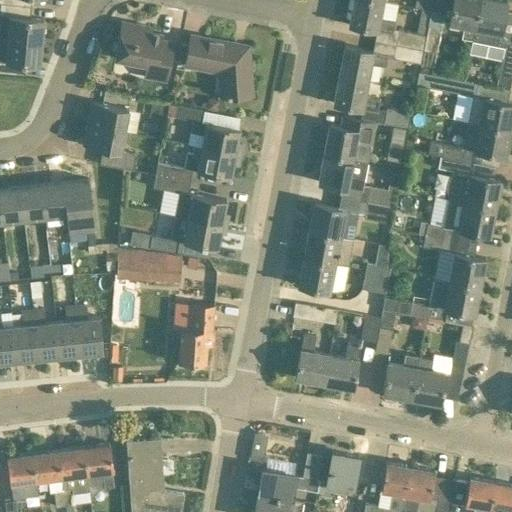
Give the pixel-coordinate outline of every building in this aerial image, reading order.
[(392,32),(394,19),(379,16),(382,0),(381,0),(352,0),(349,23),(376,29),(392,32)] [(415,0),(415,6),(431,9),(432,0),(415,0)] [(472,39),(479,0),(452,0),(448,22),(463,25),(461,36),(472,39)] [(479,0),(472,39),(498,44),(506,0),(479,0)] [(44,18),(29,16),(24,16),(25,4),(0,2),(0,4),(0,36),(7,37),(41,40),(44,18)] [(142,76),(165,81),(169,61),(173,41),(160,39),(161,33),(139,28),(140,24),(122,20),(115,57),(134,61),(145,63),(142,76)] [(423,49),(424,49),(437,51),(442,26),(427,24),(425,34),(422,48),(423,48),(423,49)] [(395,43),(422,48),(425,34),(398,28),(395,43)] [(191,33),(185,65),(217,71),(219,95),(252,93),(248,44),(191,33)] [(41,40),(7,37),(5,59),(0,58),(0,71),(24,74),(24,73),(17,72),(19,61),(39,63),(41,40)] [(498,74),(496,85),(509,88),(511,77),(511,73),(511,40),(504,38),(497,74),(498,74)] [(392,56),(420,62),(423,49),(423,48),(422,48),(395,43),(392,56)] [(372,62),(385,65),(388,52),(344,44),(339,74),(368,79),(372,62)] [(511,116),(511,101),(506,101),(475,94),(478,82),(431,72),(431,73),(419,71),(420,70),(418,70),(415,83),(456,92),(452,117),(466,120),(509,129),(511,116)] [(333,102),(376,110),(377,108),(379,97),(365,94),(368,79),(339,74),(333,102)] [(207,97),(205,107),(217,109),(219,99),(207,97)] [(152,99),(148,116),(161,118),(164,102),(152,99)] [(128,107),(111,104),(91,100),(87,122),(125,129),(128,107)] [(240,128),(220,124),(201,120),(204,108),(169,102),(166,114),(193,119),(190,130),(202,132),(200,144),(200,145),(240,153),(242,143),(237,142),(240,128)] [(408,127),(411,110),(386,105),(385,109),(377,108),(376,110),(376,120),(376,121),(392,124),(395,125),(408,127)] [(341,114),(339,124),(329,122),(324,152),(367,160),(371,143),(376,121),(376,120),(341,114)] [(473,161),(476,149),(504,154),(509,129),(466,120),(461,145),(430,138),(427,151),(440,154),(473,161)] [(99,162),(119,166),(132,168),(135,152),(121,150),(125,129),(87,122),(83,144),(102,147),(99,162)] [(408,127),(392,124),(388,143),(404,146),(408,127)] [(192,168),(211,172),(230,175),(233,162),(238,163),(240,153),(200,145),(200,144),(194,142),(193,152),(187,151),(184,166),(158,161),(155,173),(190,179),(192,168)] [(318,180),(338,184),(361,189),(364,176),(367,160),(324,152),(318,180)] [(500,195),(501,192),(501,189),(501,185),(501,182),(500,179),(500,178),(471,172),(473,161),(440,154),(437,166),(453,169),(453,170),(450,173),(449,176),(448,179),(447,183),(447,186),(447,188),(448,196),(448,197),(463,200),(495,206),(497,195),(500,196),(500,195)] [(226,198),(206,194),(188,191),(190,179),(155,173),(153,185),(178,190),(174,213),(188,216),(227,223),(229,213),(223,212),(226,198)] [(69,180),(63,180),(67,213),(65,213),(68,230),(75,229),(86,228),(88,243),(95,243),(93,227),(94,227),(89,177),(69,180)] [(397,181),(389,179),(387,188),(394,190),(395,190),(397,181)] [(67,213),(63,180),(50,182),(41,183),(45,215),(54,214),(65,213),(67,213)] [(45,215),(41,183),(20,185),(24,217),(45,215)] [(24,217),(20,185),(0,187),(0,201),(2,220),(24,217)] [(370,185),(367,201),(392,205),(394,190),(387,188),(370,185)] [(495,206),(463,200),(448,197),(442,225),(452,227),(458,228),(477,232),(489,234),(495,206)] [(353,237),(359,211),(359,209),(314,201),(309,229),(353,237)] [(392,205),(367,201),(364,216),(388,221),(392,205)] [(226,228),(227,223),(188,216),(186,227),(173,225),(170,237),(151,233),(149,246),(176,251),(178,239),(217,246),(220,227),(226,228)] [(425,233),(427,222),(427,221),(420,220),(418,232),(425,233)] [(427,222),(425,233),(449,239),(452,227),(442,225),(427,222)] [(348,264),(353,237),(309,229),(303,256),(336,262),(336,261),(348,264)] [(449,239),(425,233),(422,244),(447,250),(449,239)] [(385,262),(388,243),(376,242),(373,260),(385,262)] [(182,252),(118,248),(116,276),(145,278),(180,281),(182,252)] [(479,284),(484,257),(473,255),(454,251),(449,278),(479,284)] [(198,257),(188,255),(186,265),(196,267),(198,257)] [(298,284),(317,287),(327,289),(329,290),(330,290),(336,262),(303,256),(298,284)] [(0,278),(9,278),(8,271),(8,268),(7,260),(0,261),(0,278)] [(106,261),(106,269),(115,269),(114,260),(106,261)] [(60,269),(60,261),(50,263),(51,270),(60,269)] [(361,286),(373,289),(378,263),(366,261),(361,286)] [(43,271),(51,270),(50,263),(42,263),(42,264),(43,271)] [(378,263),(373,289),(384,291),(389,265),(378,263)] [(9,278),(31,276),(30,266),(8,268),(8,271),(9,278)] [(412,301),(410,313),(413,313),(426,315),(427,316),(444,319),(446,307),(454,309),(472,312),(474,312),(479,284),(449,278),(435,275),(433,275),(431,283),(447,286),(444,306),(437,304),(437,306),(427,304),(428,303),(412,301)] [(41,294),(40,279),(30,280),(31,295),(41,294)] [(317,287),(315,294),(327,296),(329,290),(327,289),(317,287)] [(335,316),(337,308),(314,304),(295,301),(292,315),(334,322),(335,316)] [(103,350),(100,330),(98,315),(87,317),(86,302),(76,303),(81,352),(95,351),(95,349),(101,348),(101,350),(103,350)] [(214,303),(194,302),(190,302),(190,326),(179,326),(178,361),(181,361),(183,364),(190,364),(191,364),(193,362),(205,362),(206,344),(211,344),(214,303)] [(81,352),(76,303),(64,304),(66,318),(56,320),(59,353),(65,352),(65,354),(81,352)] [(52,353),(59,353),(56,320),(45,321),(43,307),(32,308),(37,357),(52,355),(52,353)] [(23,323),(12,324),(15,357),(22,356),(22,358),(37,357),(32,308),(21,309),(23,323)] [(337,308),(335,316),(343,318),(345,309),(337,308)] [(393,316),(395,310),(381,308),(380,316),(376,340),(374,350),(387,352),(393,322),(396,323),(397,317),(393,316)] [(9,358),(15,357),(12,324),(2,325),(0,312),(0,360),(9,359),(9,358)] [(376,340),(380,316),(365,313),(360,337),(362,337),(376,340)] [(472,324),(470,324),(462,322),(458,339),(468,341),(472,324)] [(324,381),(329,351),(313,348),(316,334),(303,332),(301,348),(300,348),(295,376),(324,381)] [(361,345),(362,337),(360,337),(360,341),(358,340),(347,339),(345,354),(329,351),(324,381),(353,386),(356,366),(358,356),(357,356),(359,345),(361,345)] [(461,377),(468,341),(458,339),(455,339),(448,375),(461,377)] [(388,359),(386,371),(382,391),(411,396),(419,355),(404,352),(403,362),(388,359)] [(432,357),(419,355),(411,396),(440,401),(445,371),(430,368),(432,357)] [(268,435),(254,431),(249,458),(263,461),(268,435)] [(126,439),(127,459),(130,511),(180,511),(184,492),(151,486),(149,456),(161,455),(160,437),(126,439)] [(109,441),(84,445),(89,488),(115,485),(109,441)] [(84,445),(58,448),(65,504),(75,502),(73,492),(89,490),(89,489),(89,488),(84,445)] [(65,504),(63,489),(63,488),(61,476),(61,475),(58,448),(33,451),(36,478),(48,477),(50,491),(53,490),(55,505),(65,504)] [(352,488),(354,474),(357,455),(332,450),(327,479),(319,478),(317,490),(333,493),(335,485),(352,488)] [(6,455),(9,474),(12,498),(38,495),(36,479),(36,478),(33,451),(6,455)] [(402,511),(411,464),(385,460),(380,487),(377,504),(365,501),(362,511),(402,511)] [(447,511),(450,496),(454,478),(433,474),(434,469),(411,464),(402,511),(412,511),(413,508),(415,509),(418,495),(436,498),(434,511),(436,511),(441,511),(447,511)] [(319,478),(262,467),(258,490),(292,497),(295,486),(317,490),(319,478)] [(468,480),(454,478),(450,496),(447,511),(489,511),(495,480),(469,475),(468,480)] [(511,511),(511,482),(495,480),(489,511),(511,511)] [(301,511),(304,499),(292,497),(258,490),(254,511),(301,511)] [(20,511),(20,510),(9,511),(8,511),(7,497),(2,498),(3,511),(20,511)]
